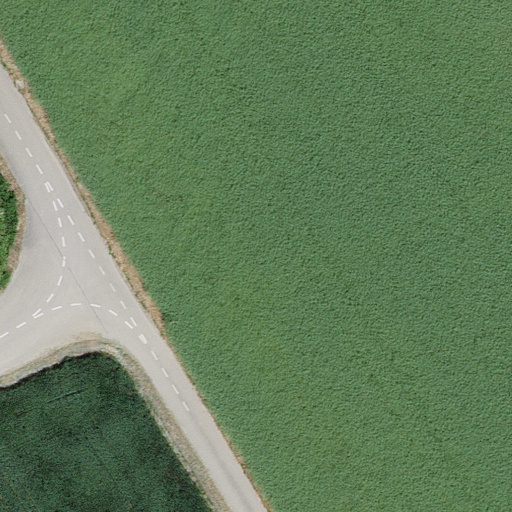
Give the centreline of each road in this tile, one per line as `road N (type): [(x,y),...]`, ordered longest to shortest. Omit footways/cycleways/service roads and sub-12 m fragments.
road 1 (track): [(0,108),(102,273),(0,335)]
road 2 (track): [(249,511),(102,273)]
